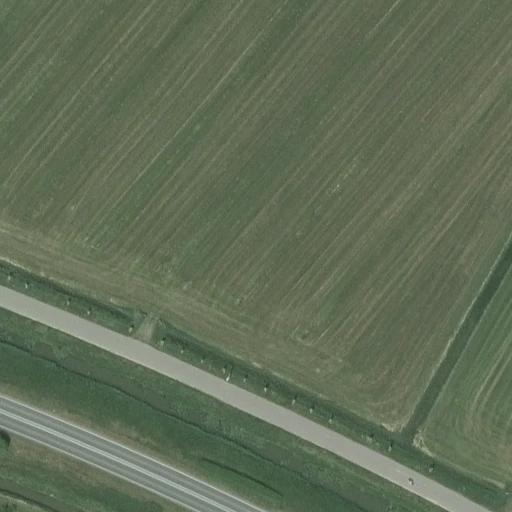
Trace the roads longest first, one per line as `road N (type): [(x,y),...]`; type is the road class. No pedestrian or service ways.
road 1 (unclassified): [(453,511),(350,454),(0,297)]
road 2 (trunk): [(226,511),(0,411)]
